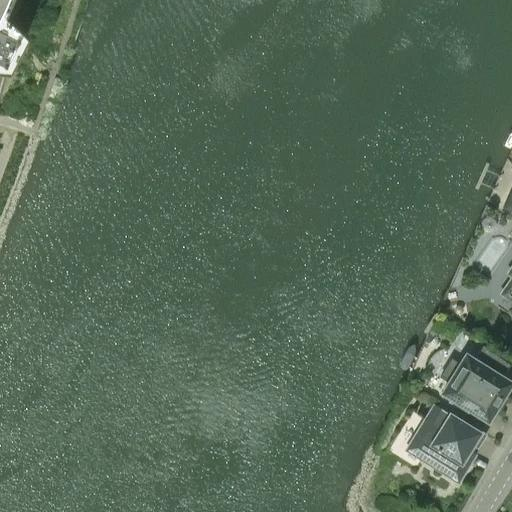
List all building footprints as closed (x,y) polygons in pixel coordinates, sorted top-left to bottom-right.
[(0,0),(0,92),(5,73),(10,65),(14,57),(19,49),(23,41),(26,32),(19,25),(12,18),(4,11),(8,2),(8,0),(0,0)] [(511,185),(502,208),(511,212),(511,185)] [(481,220),(480,224),(480,228),(483,231),(486,232),(490,232),(493,229),(495,226),(494,222),(492,219),(488,217),(485,218),(481,220)] [(511,270),(511,272),(500,287),(511,295),(511,270)] [(501,376),(509,364),(480,346),(473,359),(465,354),(459,364),(450,359),(440,376),(448,381),(442,391),(451,397),(449,401),(448,400),(447,401),(466,413),(467,412),(466,411),(468,407),(487,419),(510,382),(501,376)] [(462,459),(479,431),(434,403),(406,448),(457,480),(468,463),(462,459)]
